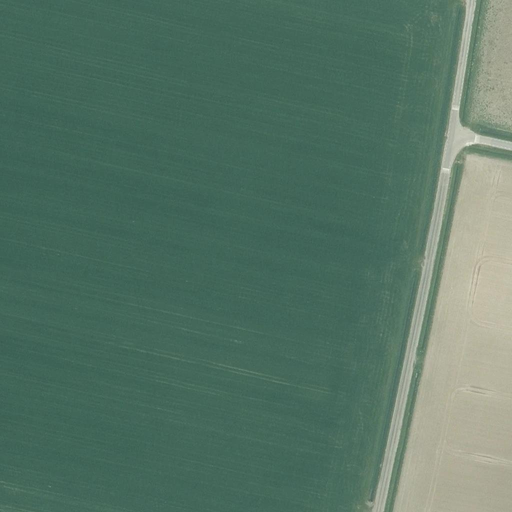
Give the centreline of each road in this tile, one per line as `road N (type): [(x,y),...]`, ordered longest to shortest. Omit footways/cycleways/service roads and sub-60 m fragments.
road 1 (unclassified): [(378,511),(452,135)]
road 2 (unclassified): [(452,135),(473,0)]
